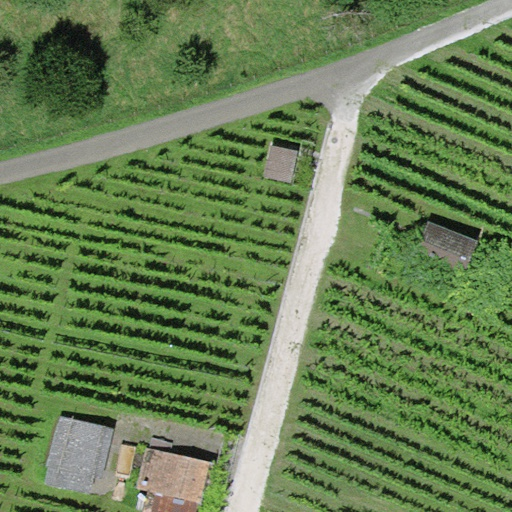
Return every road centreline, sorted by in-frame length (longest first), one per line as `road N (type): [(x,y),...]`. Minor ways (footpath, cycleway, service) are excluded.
road 1 (track): [(0,166),(362,66),(511,2)]
road 2 (track): [(246,511),(362,66)]
